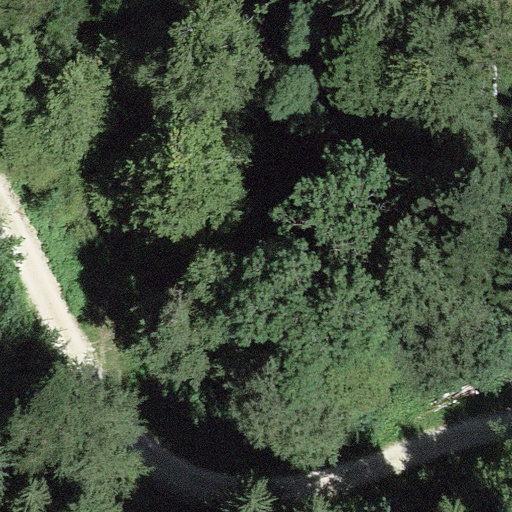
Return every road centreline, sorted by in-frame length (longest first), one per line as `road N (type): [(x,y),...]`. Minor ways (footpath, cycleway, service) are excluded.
road 1 (track): [(511,426),(457,431),(322,477),(236,484),(179,472),(134,432),(49,314),(0,199)]
road 2 (track): [(102,388),(103,173),(76,0)]
